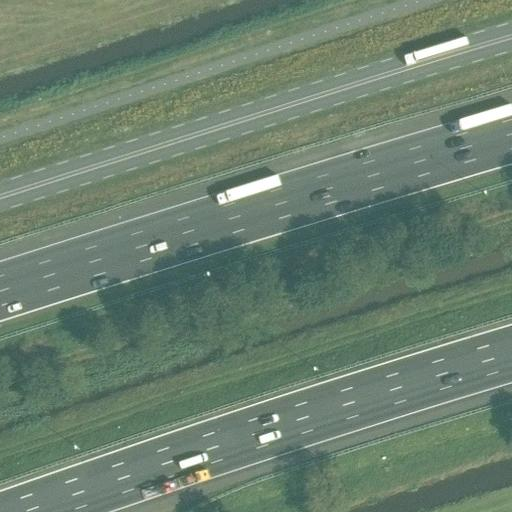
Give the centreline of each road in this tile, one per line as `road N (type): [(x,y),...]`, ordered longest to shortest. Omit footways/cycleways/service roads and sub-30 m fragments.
road 1 (secondary): [(511,38),(0,199)]
road 2 (motorway): [(511,137),(0,294)]
road 3 (motorway): [(31,511),(511,354)]
